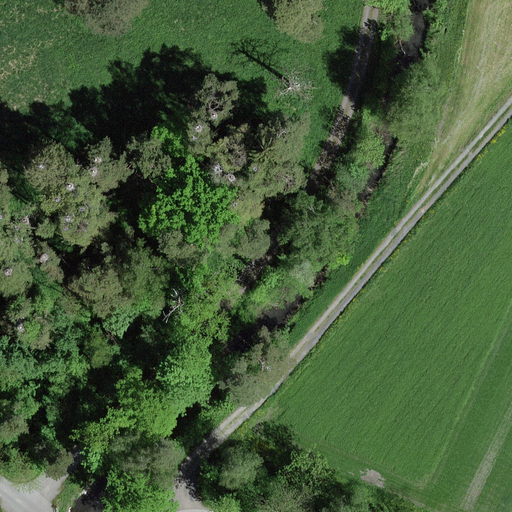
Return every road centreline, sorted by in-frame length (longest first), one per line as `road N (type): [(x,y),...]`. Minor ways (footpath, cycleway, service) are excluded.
road 1 (track): [(374,0),(338,123),(274,251),(220,318),(27,498)]
road 2 (track): [(511,103),(164,511)]
